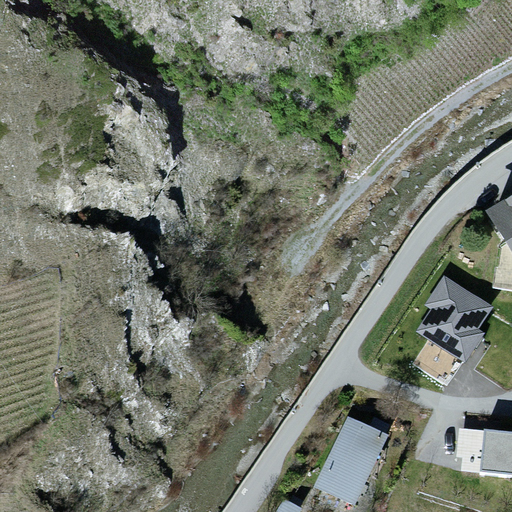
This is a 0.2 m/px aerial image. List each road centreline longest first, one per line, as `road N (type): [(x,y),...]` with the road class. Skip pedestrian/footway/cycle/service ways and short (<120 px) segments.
road 1 (track): [(144,511),(349,203),(415,137),(511,73)]
road 2 (residential): [(511,162),(472,189),(432,234),(243,511)]
